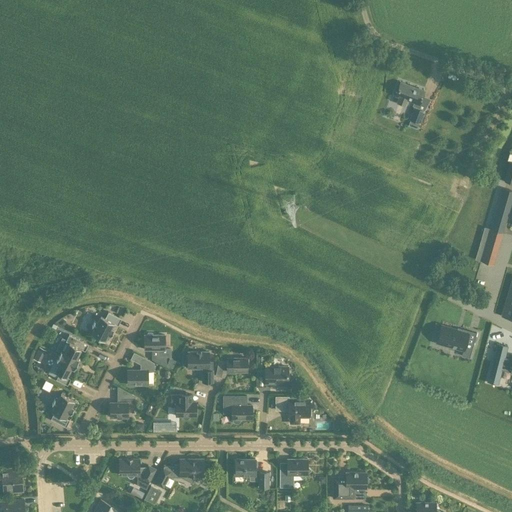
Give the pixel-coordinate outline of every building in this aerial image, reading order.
[(405,106),(408,100),(419,104),(424,91),(400,82),(395,95),(399,96),(396,103),(405,106)] [(420,124),(425,111),(414,107),(409,120),(420,124)] [(511,190),(502,188),(491,229),(484,227),(478,251),(488,254),(487,257),(495,259),(511,198),(511,190)] [(105,318),(100,315),(97,322),(94,320),(92,325),(94,327),(91,334),(105,341),(108,334),(111,335),(113,330),(111,329),(114,323),(118,325),(121,318),(108,312),(105,318)] [(464,347),(471,350),(473,343),(465,341),(468,333),(467,332),(441,325),(436,342),(463,350),(464,347)] [(147,334),(144,334),(144,349),(157,349),(157,356),(170,356),(170,348),(164,348),(164,334),(152,334),(152,333),(148,333),(147,333),(147,334)] [(59,354),(76,363),(78,359),(75,358),(80,348),(85,350),(88,344),(69,334),(66,340),(62,337),(56,350),(60,352),(59,354)] [(507,346),(496,343),(490,367),(487,381),(497,384),(501,369),(510,372),(508,377),(511,377),(511,358),(504,357),(507,346)] [(46,350),(39,347),(33,358),(40,362),(46,350)] [(188,364),(188,368),(202,368),(202,382),(213,382),(213,361),(208,361),(208,351),(201,351),(201,352),(197,352),(197,351),(188,351),(188,355),(186,355),(186,364),(188,364)] [(74,368),(76,363),(59,354),(56,359),(59,360),(54,370),(59,373),(56,379),(67,384),(70,378),(66,376),(71,366),(74,368)] [(127,370),(127,384),(147,384),(147,370),(153,370),(153,363),(142,357),(139,363),(140,364),(140,370),(127,370)] [(227,358),(227,371),(247,371),(247,358),(227,358)] [(166,366),(172,369),(176,362),(169,359),(166,366)] [(270,382),(279,382),(279,385),(286,385),(287,382),(287,366),(265,366),(265,379),(270,379),(270,382)] [(46,379),(43,386),(49,389),(52,383),(46,379)] [(54,412),(50,418),(66,426),(69,420),(65,417),(68,412),(71,413),(73,408),(71,407),(74,400),(61,393),(57,400),(54,398),(52,404),(54,405),(51,411),(54,412)] [(176,406),(176,415),(182,415),(183,417),(184,418),(186,419),(187,418),(188,417),(189,415),(196,415),(196,401),(193,401),(193,394),(171,394),(171,406),(176,406)] [(223,395),(223,413),(231,413),(231,418),(233,418),(233,421),(234,423),(238,423),(240,421),(240,418),(251,418),(251,412),(253,411),(253,407),(251,406),(251,405),(245,405),(245,402),(246,402),(246,395),(223,395)] [(122,402),(110,402),(110,416),(116,416),(117,418),(121,418),(122,416),(128,416),(128,402),(134,402),(134,396),(122,396),(122,402)] [(289,408),(289,416),(290,416),(290,422),(299,422),(299,416),(309,416),(309,414),(310,414),(310,407),(309,407),(309,398),(289,398),(289,402),(285,402),(285,398),(285,396),(276,396),(276,409),(285,409),(285,408),(289,408)] [(134,474),(137,474),(137,485),(145,488),(155,469),(148,465),(147,467),(139,467),(139,458),(132,458),(126,458),(119,458),(119,474),(127,474),(128,476),(129,477),(132,477),(133,476),(134,474)] [(175,474),(180,474),(180,476),(183,476),(183,477),(184,478),(185,478),(185,479),(187,479),(189,480),(190,480),(191,480),(192,479),(193,479),(194,478),(195,478),(196,477),(196,476),(203,476),(203,458),(180,458),(180,464),(174,464),(170,471),(162,466),(154,483),(163,487),(169,474),(169,475),(170,475),(170,476),(171,476),(171,477),(172,477),(173,477),(173,476),(174,476),(175,475),(175,474)] [(235,458),(235,474),(250,474),(250,480),(259,480),(259,487),(268,487),(268,472),(259,472),(259,474),(255,474),(255,458),(235,458)] [(293,474),(299,474),(302,478),(306,474),(307,474),(307,473),(311,470),(307,466),(307,458),(287,458),(287,464),(280,464),(280,481),(281,481),(281,486),(293,486),(293,474)] [(0,483),(3,484),(4,492),(23,490),(21,474),(7,475),(6,469),(0,469),(0,483)] [(333,477),(333,498),(353,498),(353,488),(366,488),(366,483),(367,483),(368,482),(369,480),(369,479),(368,478),(367,477),(366,477),(366,472),(346,472),(346,477),(333,477)] [(150,485),(143,499),(155,504),(161,491),(150,485)] [(117,511),(119,509),(100,498),(94,510),(98,511),(117,511)] [(24,511),(24,504),(18,505),(17,499),(1,501),(1,511),(24,511)] [(416,501),(415,511),(443,511),(442,511),(436,509),(436,501),(416,501)]
